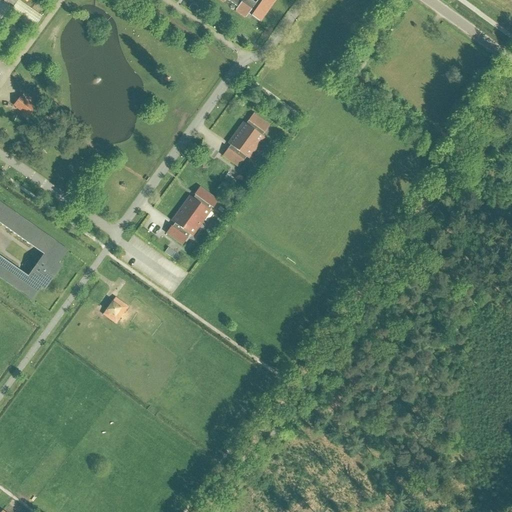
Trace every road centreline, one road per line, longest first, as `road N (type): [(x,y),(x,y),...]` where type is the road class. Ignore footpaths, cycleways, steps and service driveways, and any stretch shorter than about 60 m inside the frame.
road 1 (track): [(288,389),(502,92)]
road 2 (track): [(200,511),(288,389)]
